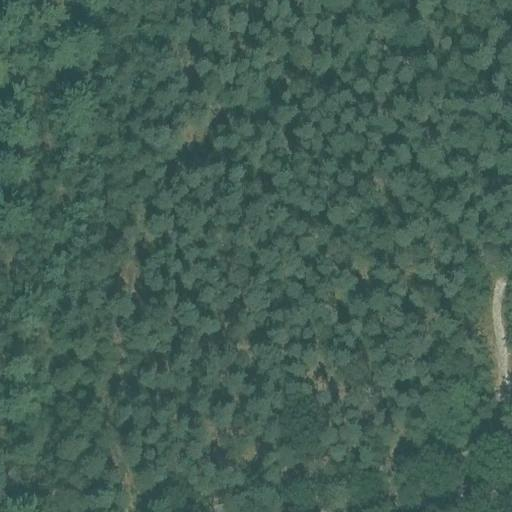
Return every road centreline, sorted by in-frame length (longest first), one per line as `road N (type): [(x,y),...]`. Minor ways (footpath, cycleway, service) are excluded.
road 1 (track): [(511,112),(351,36),(302,0)]
road 2 (track): [(322,511),(511,491)]
